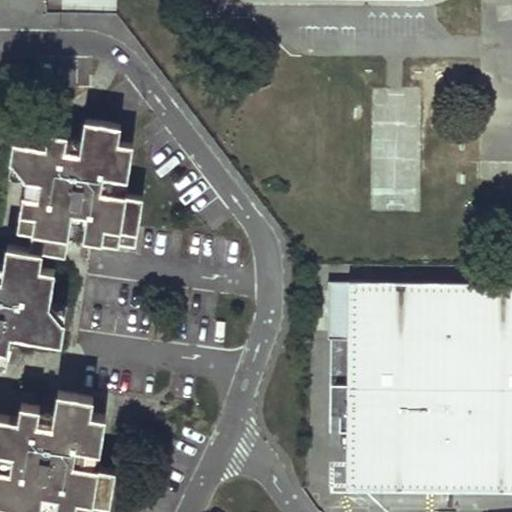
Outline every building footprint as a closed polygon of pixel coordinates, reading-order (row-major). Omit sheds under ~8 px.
[(82,134),(47,128),(45,143),(12,138),(7,173),(24,176),(16,228),(32,230),(29,245),(56,249),(64,250),(67,233),(81,235),(135,243),(142,194),(125,191),(133,141),(117,139),(120,122),(85,117),(82,134)] [(29,245),(6,241),(3,260),(0,259),(0,361),(5,363),(10,331),(61,339),(67,303),(48,300),(56,249),(29,245)] [(511,278),(348,277),(347,476),(373,476),(373,478),(511,486),(511,278)] [(92,394),(56,388),(54,406),(36,403),(20,401),(17,416),(0,413),(0,511),(38,511),(40,506),(79,511),(90,511),(92,499),(109,502),(114,466),(97,463),(105,413),(90,410),(92,394)] [(373,476),(347,476),(346,487),(373,487),(373,478),(373,476)]
